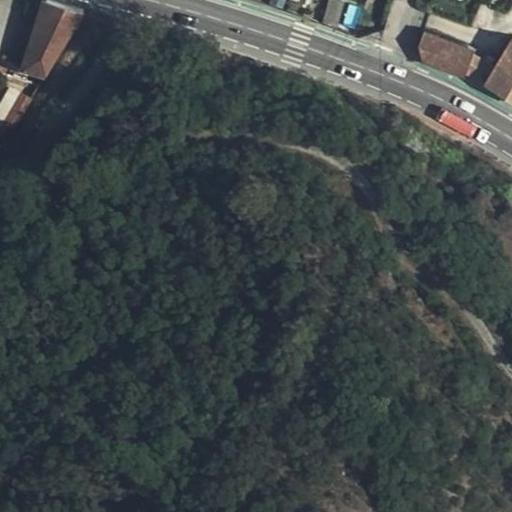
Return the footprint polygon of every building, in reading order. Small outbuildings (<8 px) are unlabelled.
[(45,78),(85,9),(53,0),(46,0),(26,72),(45,78)] [(421,42),(424,59),(468,75),(469,71),(475,55),(477,48),(427,29),(421,42)] [(511,38),(496,67),(488,82),(511,96),(511,38)] [(496,67),(475,55),(469,71),(488,82),(496,67)] [(10,126),(16,129),(34,96),(29,93),(10,126)]
